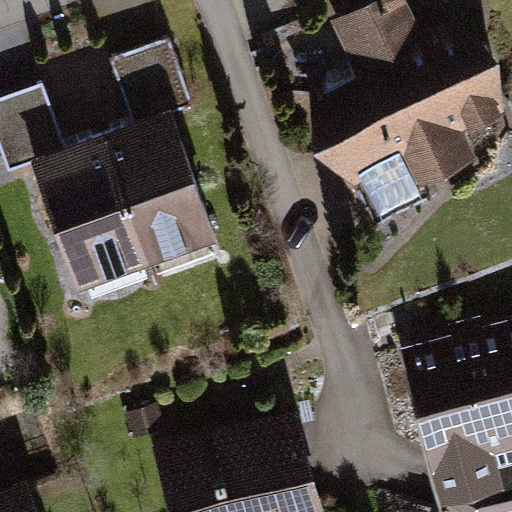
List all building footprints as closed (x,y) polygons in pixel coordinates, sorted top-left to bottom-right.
[(354,81),(310,100),(367,229),(424,205),(408,168),(463,173),(483,138),(511,125),(511,91),(480,20),(416,48),(394,0),(392,0),(331,27),(354,81)] [(131,109),(190,92),(172,32),(114,49),(131,109)] [(158,106),(93,130),(143,274),(208,251),(158,106)] [(93,130),(32,151),(82,295),(143,274),(93,130)] [(511,327),(396,357),(435,510),(511,490),(511,327)] [(320,511),(296,423),(158,461),(171,511),(320,511)] [(39,511),(28,477),(0,486),(0,511),(39,511)]
